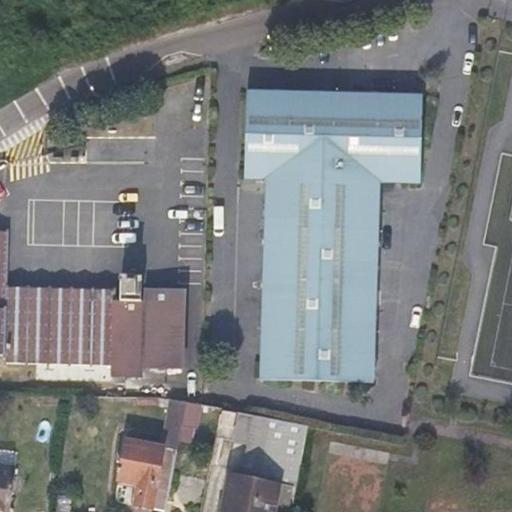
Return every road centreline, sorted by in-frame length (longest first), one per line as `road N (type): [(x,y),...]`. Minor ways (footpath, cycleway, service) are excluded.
road 1 (unknown): [(214,79),(247,362),(273,383),(319,388),(369,377),(398,348),(419,294),(445,72)]
road 2 (residential): [(0,121),(63,84),(142,55),(341,0)]
road 3 (unknown): [(214,79),(445,72)]
